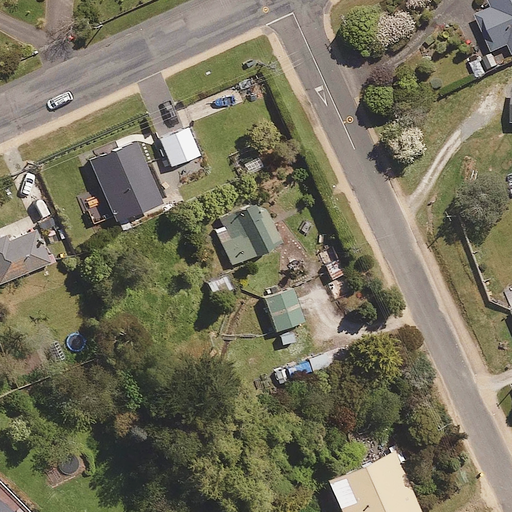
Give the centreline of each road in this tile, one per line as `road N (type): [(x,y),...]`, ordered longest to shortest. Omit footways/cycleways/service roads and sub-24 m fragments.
road 1 (residential): [(286,0),(511,497)]
road 2 (residential): [(0,119),(264,0)]
